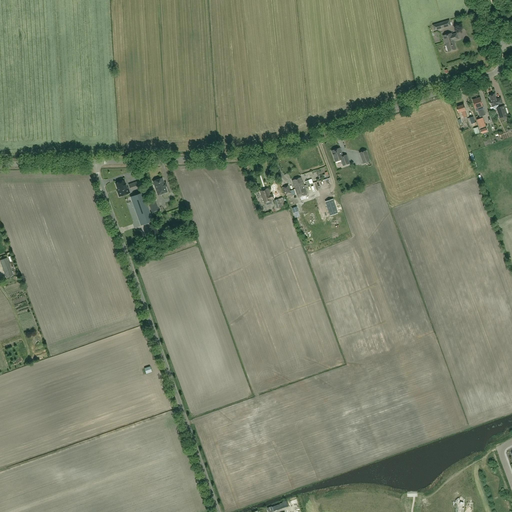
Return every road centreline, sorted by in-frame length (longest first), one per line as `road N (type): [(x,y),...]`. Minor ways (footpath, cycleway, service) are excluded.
road 1 (unclassified): [(93,161),(278,148),(492,74),(501,43)]
road 2 (unclassified): [(93,161),(218,511)]
